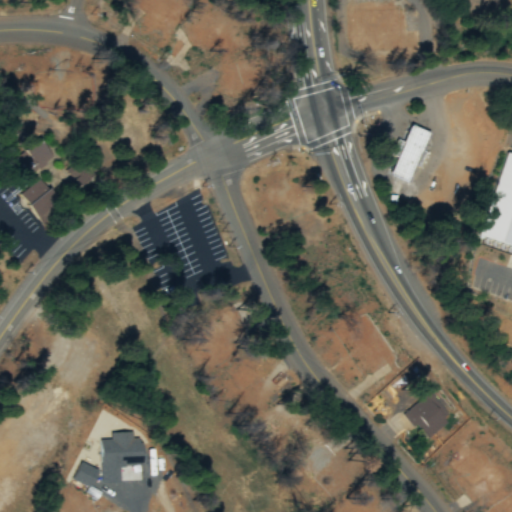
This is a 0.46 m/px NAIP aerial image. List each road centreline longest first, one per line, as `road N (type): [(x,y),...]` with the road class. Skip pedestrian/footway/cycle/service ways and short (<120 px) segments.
road 1 (residential): [(434,511),(292,341),(178,105),(110,48),(54,32),(0,31)]
road 2 (secondary): [(511,413),(447,346),(370,228),(326,115),(308,0)]
road 3 (residential): [(0,340),(70,251),(121,209),(211,161),(326,115)]
road 4 (residential): [(326,115),(472,77),(511,78)]
